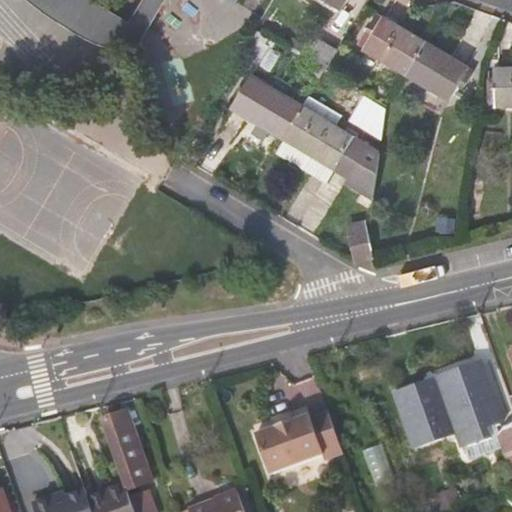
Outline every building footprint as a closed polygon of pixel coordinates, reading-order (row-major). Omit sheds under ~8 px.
[(407,74),(426,44),(375,13),(357,44),(407,74)] [(309,40),(299,57),(311,64),(310,66),(322,74),(324,75),(325,73),(335,54),(324,47),(321,46),(309,40)] [(479,76),(426,44),(407,74),(455,103),(466,86),(471,88),(479,76)] [(511,103),(511,68),(491,69),(491,82),(498,82),(498,103),(511,103)] [(282,140),(301,109),(250,78),(231,109),(282,140)] [(386,109),(373,101),(361,124),(382,137),(386,109)] [(282,140),(275,153),(311,176),(319,162),(333,171),(334,169),(374,194),(379,159),(350,142),(352,139),(326,124),(330,117),(318,109),(313,116),(301,109),(282,140)] [(344,233),(350,260),(368,256),(361,229),(344,233)] [(511,406),(484,328),(439,343),(468,422),(511,406)] [(357,437),(342,394),(325,400),(324,397),(306,403),(307,406),(299,409),(313,447),(336,438),(339,444),(357,437)] [(143,398),(119,407),(144,475),(168,466),(143,398)] [(313,447),(299,409),(291,412),(290,409),(269,416),(284,457),(313,447)] [(244,460),(184,481),(194,511),(224,511),(258,500),(244,460)] [(138,471),(105,484),(115,511),(153,511),(146,492),(138,471)] [(12,473),(0,477),(0,511),(26,511),(26,508),(12,473)] [(115,511),(105,484),(101,474),(73,484),(67,481),(49,488),(57,511),(115,511)] [(146,492),(153,511),(164,511),(173,509),(164,485),(146,492)] [(506,511),(501,498),(458,511),(506,511)]
